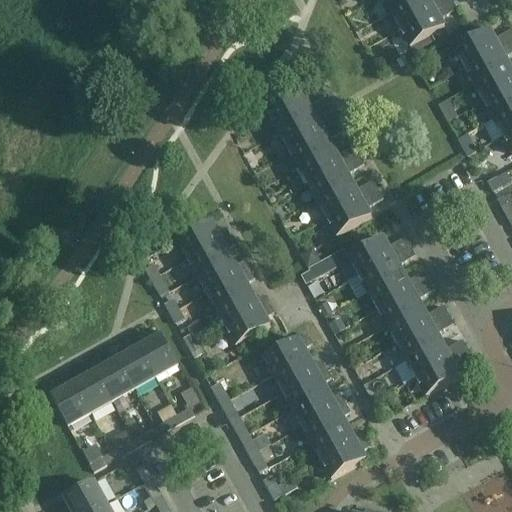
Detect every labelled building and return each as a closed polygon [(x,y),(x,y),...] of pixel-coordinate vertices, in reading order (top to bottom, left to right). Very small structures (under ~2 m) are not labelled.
[(382,0),(391,15),(418,0),(382,0)] [(427,0),(418,0),(391,15),(401,33),(453,3),(450,0),(436,0),(430,4),(427,0)] [(453,3),(401,33),(411,51),(446,31),(441,22),(458,12),(453,3)] [(464,70),(511,43),(511,32),(495,42),(490,32),(454,52),(464,70)] [(453,48),(460,44),(457,39),(450,42),(453,48)] [(474,88),(509,68),(505,60),(511,55),(511,43),(464,70),(474,88)] [(484,105),(511,89),(511,72),(509,68),(474,88),(484,105)] [(270,118),(280,136),(315,116),(311,108),(327,99),(322,89),(270,118)] [(494,122),(511,111),(511,89),(484,105),(494,122)] [(448,102),(439,107),(448,123),(457,118),(448,102)] [(504,140),(511,134),(511,111),(494,122),(504,140)] [(315,116),(280,136),(290,153),(341,124),(337,115),(320,125),(315,116)] [(341,124),(290,153),(299,170),(334,150),(330,142),(346,133),(341,124)] [(460,134),(463,144),(487,138),(484,127),(460,134)] [(334,150),(299,170),(309,187),(361,158),(356,150),(339,159),(334,150)] [(361,158),(309,187),(318,204),(353,184),(349,177),(366,167),(361,158)] [(487,185),(492,194),(502,189),(497,179),(487,185)] [(353,184),(318,204),(328,221),(379,192),(374,183),(358,193),(353,184)] [(379,192),(328,221),(338,239),(373,219),(368,210),(384,201),(379,192)] [(507,221),(511,218),(511,205),(511,204),(501,209),(507,221)] [(179,244),(189,262),(232,238),(227,229),(219,233),(214,225),(179,244)] [(465,239),(479,260),(492,251),(479,231),(465,239)] [(237,247),(232,238),(189,262),(199,279),(233,260),(229,252),(237,247)] [(360,278),(411,249),(406,240),(389,249),(384,241),(350,260),(360,278)] [(369,295),(404,276),(399,268),(416,258),(411,249),(360,278),(369,295)] [(306,286),(350,263),(343,251),(320,264),(308,270),(310,273),(302,278),(306,286)] [(308,270),(320,264),(315,255),(308,253),(301,257),(308,270)] [(238,268),(233,260),(199,279),(208,296),(251,272),(246,263),(238,268)] [(151,283),(161,278),(155,267),(145,272),(151,283)] [(256,281),(251,272),(208,296),(218,313),(253,294),(248,286),(256,281)] [(379,312),(430,283),(425,275),(408,284),(404,276),(369,295),(379,312)] [(161,301),(170,295),(161,278),(151,283),(161,301)] [(388,329),(423,310),(418,302),(435,293),(430,283),(379,312),(388,329)] [(257,302),(253,294),(218,313),(227,331),(270,306),(266,297),(257,302)] [(174,301),(164,307),(170,318),(180,312),(174,301)] [(327,305),(319,309),(325,320),(333,315),(327,305)] [(270,306),(227,331),(238,348),(272,329),(267,320),(276,315),(270,306)] [(398,346),(449,317),(444,309),(427,318),(423,310),(388,329),(398,346)] [(186,322),(180,312),(170,318),(176,328),(186,322)] [(194,334),(211,330),(208,315),(190,320),(194,334)] [(407,363),(442,344),(438,336),(455,327),(449,317),(398,346),(407,363)] [(329,327),(335,337),(346,332),(340,321),(329,327)] [(190,352),(199,347),(193,335),(183,341),(190,352)] [(276,378),(311,359),(306,350),(314,346),(308,337),(266,361),(276,378)] [(141,351),(157,380),(180,368),(163,338),(141,351)] [(417,380),(468,352),(464,343),(447,353),(442,344),(407,363),(417,380)] [(199,347),(190,352),(195,361),(204,356),(199,347)] [(157,380),(141,351),(119,363),(136,392),(157,380)] [(468,352),(417,380),(427,398),(462,379),(457,370),(474,361),(468,352)] [(311,359),(276,378),(285,396),(328,372),(323,362),(315,366),(311,359)] [(136,392),(119,363),(98,376),(114,405),(136,392)] [(295,413),(330,393),(325,385),(333,380),(328,372),(285,396),(295,413)] [(114,405),(98,376),(76,388),(92,417),(114,405)] [(221,409),(231,403),(220,385),(211,390),(221,409)] [(92,417),(76,388),(53,401),(70,430),(92,417)] [(304,430),(347,406),(342,396),(334,401),(330,393),(295,413),(304,430)] [(231,426),(240,420),(231,403),(221,409),(231,426)] [(314,447),(349,428),(344,419),(352,414),(347,406),(304,430),(314,447)] [(178,417),(183,426),(196,419),(192,410),(178,417)] [(183,426),(178,417),(167,424),(172,432),(183,426)] [(240,420),(231,426),(240,443),(250,438),(240,420)] [(323,464),(366,440),(361,431),(353,435),(349,428),(314,447),(323,464)] [(135,442),(140,450),(153,443),(148,435),(135,442)] [(366,440),(323,464),(333,482),(368,462),(362,453),(370,448),(366,440)] [(113,454),(118,462),(140,450),(135,442),(113,454)] [(250,460),(259,454),(253,444),(244,449),(250,460)] [(118,462),(113,454),(89,467),(94,476),(118,462)] [(259,454),(250,460),(256,470),(265,465),(259,454)] [(145,487),(153,482),(145,468),(137,472),(145,487)] [(269,494),(279,489),(273,479),(264,484),(269,494)] [(157,509),(166,504),(153,482),(145,487),(157,509)] [(72,511),(100,511),(108,507),(96,485),(67,501),(72,511)] [(279,489),(269,494),(275,505),(285,499),(279,489)] [(124,496),(110,500),(113,511),(125,511),(129,511),(124,496)]
